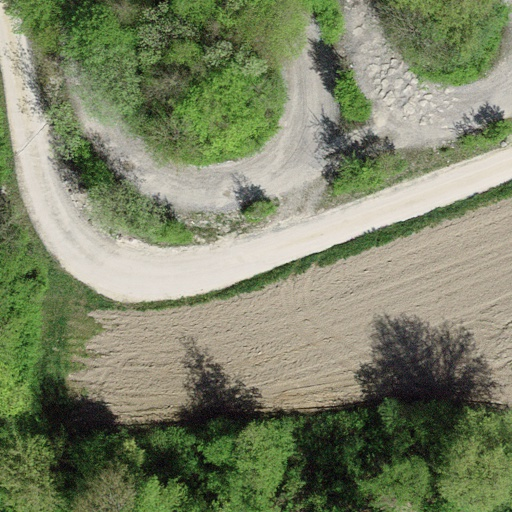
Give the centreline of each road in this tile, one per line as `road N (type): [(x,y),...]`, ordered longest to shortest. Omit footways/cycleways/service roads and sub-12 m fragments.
road 1 (track): [(7,0),(62,211),(153,276),(511,161)]
road 2 (track): [(75,0),(90,105),(107,154),(132,175),(174,191),(220,187),(277,164),(304,130),(313,90),(295,0)]
road 3 (track): [(365,0),(385,64),(402,89),(431,98),(477,90),(511,58)]
